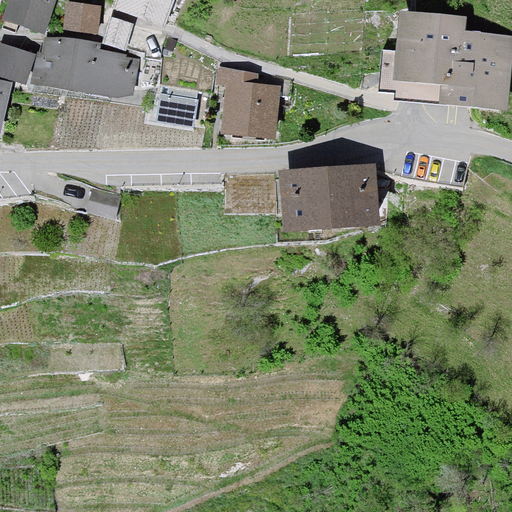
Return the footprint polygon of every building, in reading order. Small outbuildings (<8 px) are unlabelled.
[(51,0),(14,0),(9,21),(44,30),(51,0)] [(185,0),(115,0),(113,6),(163,26),(173,0),(178,0),(185,2),(185,0)] [(97,13),(65,7),(61,28),(93,34),(97,13)] [(468,23),(399,18),(394,89),(441,93),(439,109),(504,114),(509,43),(467,39),(468,23)] [(131,27),(108,21),(100,48),(123,55),(131,27)] [(138,59),(43,44),(35,88),(130,104),(138,59)] [(35,57),(0,47),(0,82),(27,89),(35,57)] [(216,90),(225,91),(221,138),(274,143),(279,91),(255,88),(256,77),(218,73),(216,90)] [(0,126),(9,87),(0,85),(0,126)] [(196,99),(161,94),(157,118),(193,123),(196,99)] [(376,170),(278,177),(283,248),(381,241),(376,170)] [(93,185),(88,211),(118,216),(123,191),(93,185)]
